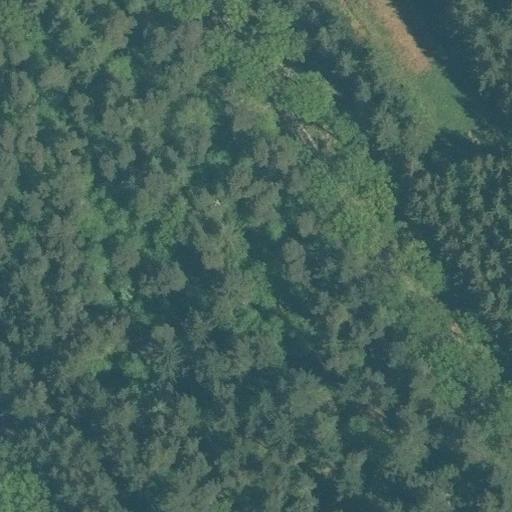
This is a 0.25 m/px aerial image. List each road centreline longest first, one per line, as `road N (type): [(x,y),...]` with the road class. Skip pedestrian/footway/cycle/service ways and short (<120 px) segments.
road 1 (track): [(511,166),(360,185),(340,196),(12,445)]
road 2 (track): [(511,447),(206,0)]
